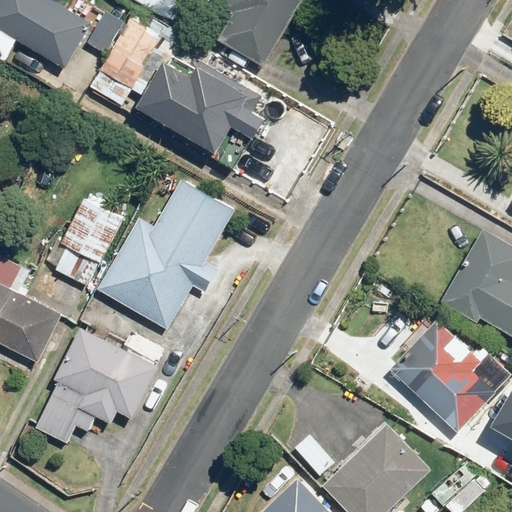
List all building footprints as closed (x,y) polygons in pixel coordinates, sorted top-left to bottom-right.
[(70,0),(5,0),(0,9),(0,23),(70,67),(100,18),(70,0)] [(142,0),(163,12),(169,0),(142,0)] [(234,0),(214,34),(269,66),(307,0),(234,0)] [(136,20),(105,69),(136,88),(167,40),(136,20)] [(200,70),(176,57),(148,106),(176,122),(172,130),(224,159),(243,124),(266,136),(277,117),(254,105),(261,92),(205,61),(200,70)] [(511,173),(501,193),(511,199),(511,173)] [(145,217),(103,288),(171,328),(241,211),(190,180),(162,227),(145,217)] [(89,198),(67,244),(107,263),(129,216),(89,198)] [(511,239),(489,227),(447,299),(511,336),(511,239)] [(68,313),(0,278),(0,374),(30,389),(68,313)] [(443,318),(399,368),(464,425),(499,386),(474,364),(484,353),(443,318)] [(88,327),(40,425),(75,442),(83,426),(93,431),(98,420),(116,429),(124,412),(138,418),(165,364),(88,327)] [(511,406),(502,424),(511,429),(511,406)] [(393,422),(331,482),(360,511),(388,511),(436,466),(393,422)] [(347,511),(310,470),(265,510),(266,511),(347,511)]
